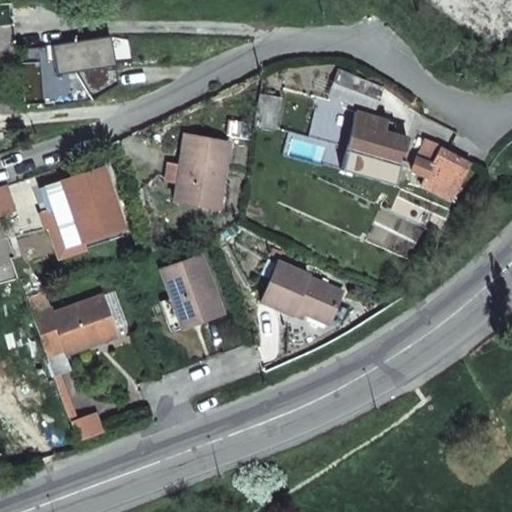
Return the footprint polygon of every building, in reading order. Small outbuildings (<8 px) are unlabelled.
[(381,89),(349,75),(339,99),(372,113),(381,89)] [(281,97),(258,93),(253,124),(276,130),(281,97)] [(0,112),(19,111),(18,98),(0,98),(0,112)] [(385,121),(355,112),(345,150),(340,170),(393,185),(405,138),(383,132),(385,121)] [(183,134),(172,200),(210,206),(213,187),(219,188),(227,141),(183,134)] [(423,139),(410,170),(424,176),(420,186),(449,201),(468,164),(436,148),(437,145),(423,139)] [(120,225),(101,167),(38,188),(45,209),(51,207),(63,245),(120,225)] [(7,238),(0,240),(0,253),(2,260),(15,258),(7,238)] [(222,314),(202,255),(161,269),(181,328),(201,321),(222,314)] [(309,276),(278,262),(260,301),(276,308),(292,316),(296,308),(310,313),(330,323),(343,293),(308,278),(309,276)] [(45,290),(27,296),(32,312),(51,306),(45,290)] [(102,294),(52,310),(51,306),(32,312),(45,352),(63,346),(65,352),(79,347),(93,342),(91,336),(114,329),(102,294)] [(292,316),(306,322),(310,313),(296,308),(292,316)] [(93,342),(115,334),(114,329),(91,336),(93,342)]
